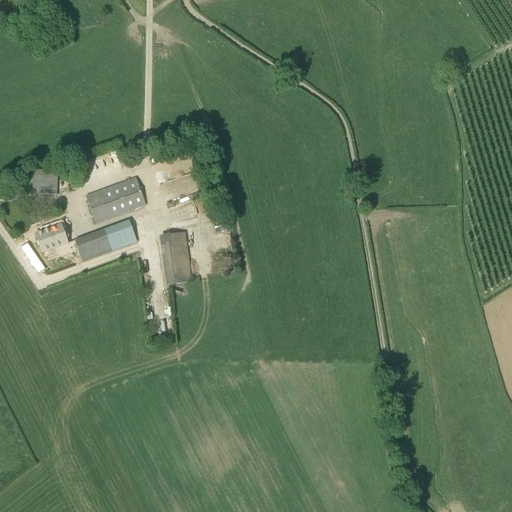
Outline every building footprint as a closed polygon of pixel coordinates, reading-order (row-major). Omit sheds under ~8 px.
[(33,170),(32,194),(57,195),(58,171),(33,170)] [(86,197),(95,225),(146,207),(136,179),(86,197)] [(128,222),(75,243),(83,263),(136,243),(128,222)] [(36,234),(43,253),(67,244),(60,225),(36,234)] [(160,239),(168,288),(193,285),(186,235),(160,239)] [(38,274),(45,269),(30,248),(23,252),(30,262),(29,263),(32,268),(33,267),(38,274)]
